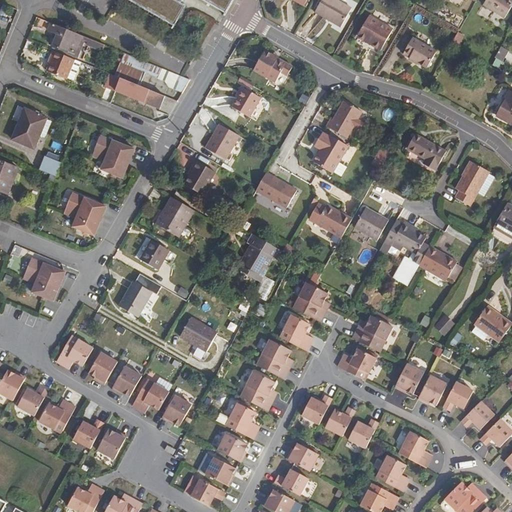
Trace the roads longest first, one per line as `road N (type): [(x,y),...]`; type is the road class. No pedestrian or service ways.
road 1 (residential): [(200,511),(140,479),(157,433),(36,362)]
road 2 (residential): [(469,456),(434,427),(313,369)]
road 3 (residential): [(5,69),(168,138)]
road 4 (residential): [(313,369),(240,511)]
road 5 (residential): [(332,71),(419,100),(471,133)]
road 6 (residential): [(168,138),(92,268)]
road 7 (residential): [(240,15),(168,138)]
